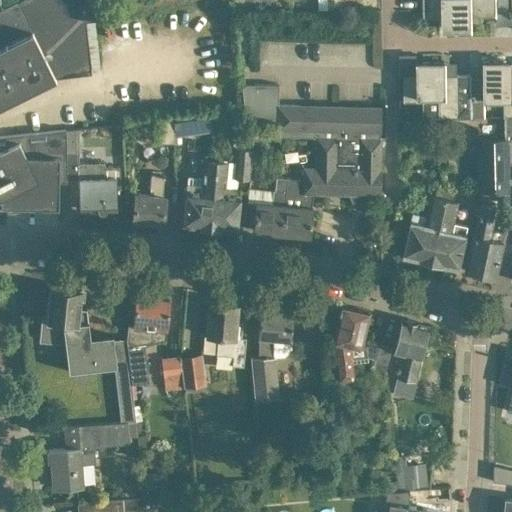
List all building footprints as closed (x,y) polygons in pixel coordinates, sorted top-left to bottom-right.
[(0,0),(0,103),(54,76),(90,72),(84,17),(94,16),(92,2),(83,3),(82,0),(16,0),(13,2),(4,6),(0,0)] [(440,29),(448,29),(469,28),(469,15),(495,15),(494,0),(421,0),(422,16),(440,16),(440,29)] [(503,60),(482,60),(482,99),(503,99),(503,115),(504,115),(511,115),(511,73),(510,73),(510,61),(510,60),(509,60),(503,60)] [(422,61),(416,61),(415,61),(415,62),(415,74),(403,74),(403,100),(438,99),(439,116),(455,116),(455,74),(443,74),(443,61),(422,61)] [(469,74),(455,74),(455,116),(470,116),(469,78),(469,74)] [(253,120),(263,120),(275,121),(275,135),(316,136),(334,136),(380,137),(381,105),(278,103),(279,83),(254,82),(253,120)] [(507,161),(511,161),(511,115),(504,115),(504,139),(478,140),(479,190),(508,189),(507,161)] [(188,133),(185,118),(173,120),(173,136),(188,133)] [(159,120),(159,142),(173,142),(173,136),(173,120),(159,120)] [(79,152),(78,127),(66,128),(66,152),(68,152),(79,152)] [(0,203),(58,205),(58,180),(67,181),(68,152),(66,152),(66,128),(0,134),(0,203)] [(254,136),(245,135),(244,147),(251,148),(253,148),(254,136)] [(313,191),(352,192),(353,171),(356,171),(356,165),(334,165),(334,136),(316,136),(315,165),(304,165),(303,179),(302,195),(313,195),(313,191)] [(379,168),(380,137),(334,136),(334,165),(356,165),(356,171),(353,171),(352,192),(380,193),(380,168),(379,168)] [(249,178),(250,167),(251,148),(244,147),(236,147),(235,160),(215,159),(209,226),(236,229),(238,209),(239,194),(239,188),(236,188),(237,177),(249,178)] [(188,175),(185,204),(183,224),(209,226),(215,159),(205,158),(203,177),(188,175)] [(121,206),(120,186),(120,164),(78,165),(79,208),(97,207),(99,210),(102,211),(105,210),(107,207),(107,201),(119,201),(120,206),(121,206)] [(135,192),(135,199),(133,219),(162,222),(164,202),(165,194),(162,194),(164,173),(150,171),(148,193),(135,192)] [(273,190),(272,201),(260,200),(256,200),(255,209),(253,229),(282,232),(286,178),(276,177),(275,190),(273,190)] [(302,195),(303,179),(286,178),(282,232),(310,234),(313,206),(312,206),(313,195),(302,195)] [(442,197),(444,188),(436,186),(434,195),(431,194),(424,223),(410,220),(402,254),(406,255),(408,257),(413,259),(416,257),(430,260),(444,197),(442,197)] [(457,266),(461,247),(467,224),(453,220),(457,200),(453,200),(456,191),(444,188),(442,197),(444,197),(430,260),(443,263),(445,266),(451,267),(454,265),(457,266)] [(503,229),(491,227),(496,205),(480,202),(465,268),(479,271),(481,273),(489,275),(491,274),(494,275),(502,240),(501,240),(503,229)] [(128,420),(135,420),(131,380),(130,380),(126,345),(125,338),(113,339),(113,334),(90,336),(86,307),(80,307),(82,289),(67,288),(67,287),(49,285),(45,321),(63,322),(68,370),(88,368),(113,366),(119,421),(128,420)] [(128,321),(125,338),(126,345),(144,342),(165,339),(166,328),(167,317),(169,298),(135,294),(134,314),(133,323),(129,323),(129,321),(128,321)] [(209,301),(207,321),(206,335),(217,336),(216,353),(233,355),(232,364),(243,365),(246,336),(241,336),(243,321),(236,320),(238,304),(209,301)] [(261,306),(258,335),(258,357),(249,357),(254,399),(278,397),(274,356),(284,355),(291,349),(292,338),(290,338),(292,309),(261,306)] [(353,307),(351,307),(350,313),(340,311),(336,324),(332,325),(330,335),(333,338),(333,339),(334,340),(337,368),(332,368),(333,378),(338,377),(352,376),(353,376),(355,376),(353,361),(368,360),(367,356),(375,357),(379,342),(376,341),(363,338),(364,332),(368,312),(365,311),(365,309),(356,306),(356,309),(352,308),(353,307)] [(402,353),(396,375),(414,380),(427,324),(401,317),(397,337),(393,350),(402,353)] [(319,334),(305,336),(307,352),(321,350),(319,334)] [(131,380),(150,378),(147,359),(144,342),(126,345),(130,380),(131,380)] [(379,342),(375,357),(372,370),(384,373),(391,345),(379,342)] [(184,386),(204,384),(205,383),(200,352),(180,355),(182,374),(184,386)] [(182,374),(180,355),(167,356),(161,357),(163,376),(182,374)] [(130,442),(129,436),(128,420),(119,421),(78,424),(78,429),(65,431),(66,447),(50,448),(52,484),(69,483),(69,485),(83,484),(81,463),(96,462),(95,445),(130,442)] [(381,461),(375,449),(363,454),(369,467),(381,461)] [(399,489),(409,489),(412,489),(412,488),(411,487),(428,485),(425,462),(406,464),(396,465),(397,478),(399,489)] [(144,469),(145,481),(166,481),(165,468),(144,469)] [(154,487),(143,487),(144,498),(144,508),(155,507),(155,498),(154,487)] [(437,511),(438,509),(407,505),(409,489),(387,492),(384,511),(437,511)] [(511,511),(511,497),(505,497),(502,511),(511,511)] [(122,511),(122,499),(97,500),(77,501),(77,511),(122,511)]
